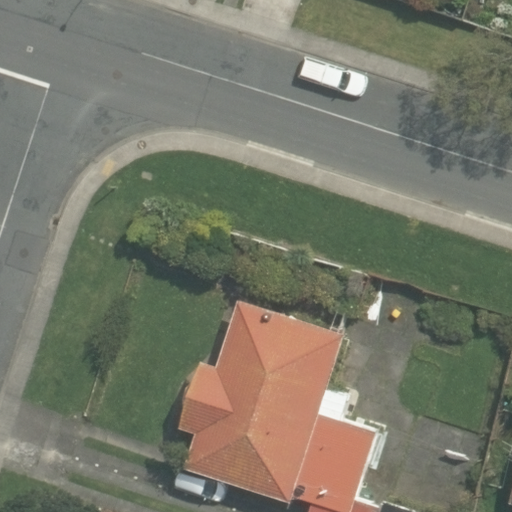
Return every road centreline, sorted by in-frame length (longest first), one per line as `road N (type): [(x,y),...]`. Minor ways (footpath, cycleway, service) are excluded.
road 1 (tertiary): [(63,33),(511,176)]
road 2 (residential): [(63,33),(0,231)]
